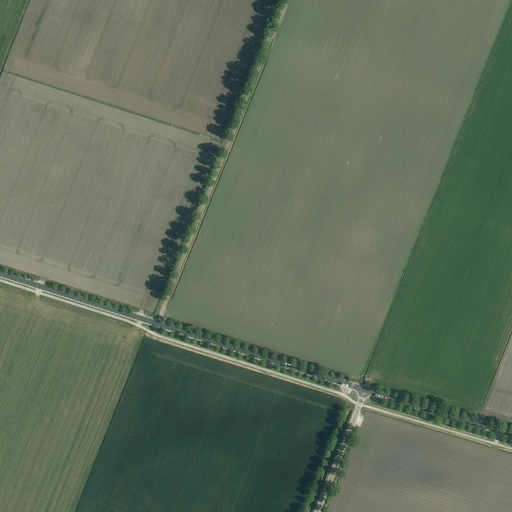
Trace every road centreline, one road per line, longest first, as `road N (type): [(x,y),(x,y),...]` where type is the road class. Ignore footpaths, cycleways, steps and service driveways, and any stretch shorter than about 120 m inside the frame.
road 1 (tertiary): [(364,389),(0,273)]
road 2 (track): [(152,333),(284,0)]
road 3 (tertiary): [(511,434),(364,389)]
road 4 (unclassified): [(317,511),(364,389)]
